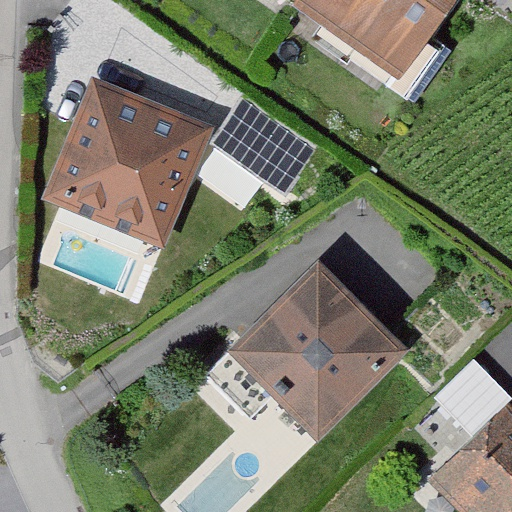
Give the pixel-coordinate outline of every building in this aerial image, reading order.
[(306,0),(402,67),(449,0),(306,0)] [(204,127),(97,82),(51,191),(158,236),(204,127)] [(324,149),(245,92),(217,130),(296,187),(324,149)] [(395,349),(313,266),(234,344),(315,427),(395,349)] [(487,318),(449,279),(408,318),(446,358),(487,318)] [(511,511),(511,411),(510,409),(436,484),(463,511),(511,511)]
